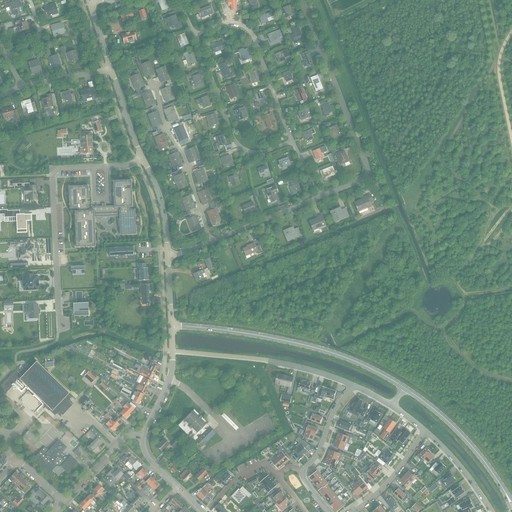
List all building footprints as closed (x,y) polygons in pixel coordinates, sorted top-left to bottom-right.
[(164,0),(154,0),(156,3),(158,2),(161,10),(168,8),(164,0)] [(227,0),(229,5),(230,5),(231,8),(237,8),(235,0),(227,0)] [(6,8),(9,7),(10,10),(12,9),(14,15),(23,12),(20,4),(17,5),(16,1),(8,3),(5,4),(6,8)] [(55,7),(56,6),(55,3),(44,6),(45,10),(46,9),(48,16),(57,13),(55,7)] [(287,17),(293,14),(290,5),(283,8),(287,17)] [(201,18),(210,14),(207,6),(198,10),(201,18)] [(271,12),(265,14),(265,12),(258,15),(260,19),(262,24),(268,21),(267,18),(273,16),(271,12)] [(170,16),(166,18),(169,27),(175,25),(176,29),(181,27),(179,21),(177,22),(175,16),(170,18),(170,16)] [(21,20),(13,23),(15,27),(19,26),(20,31),(24,30),(25,32),(29,31),(28,28),(26,22),(22,23),(21,20)] [(61,26),(62,26),(61,22),(50,26),(51,29),(52,29),(54,35),(63,32),(61,26)] [(291,29),(293,34),(291,35),(294,43),(297,42),(297,43),(298,42),(300,41),(300,40),(303,39),(298,27),(291,29)] [(282,35),(280,29),(267,34),(269,38),(271,43),(278,40),(276,37),(282,35)] [(124,43),(136,40),(133,31),(122,34),(124,43)] [(189,41),(187,34),(181,36),(180,33),(173,36),(175,42),(178,41),(180,47),(185,45),(184,43),(189,41)] [(66,38),(61,40),(63,46),(61,46),(63,54),(67,53),(70,62),(78,59),(75,50),(69,52),(66,44),(68,44),(66,38)] [(214,53),(225,49),(223,41),(212,45),(214,53)] [(239,49),(239,51),(243,61),(251,58),(247,48),(243,50),(243,48),(239,49)] [(287,49),(275,54),(276,58),(277,57),(279,63),(286,60),(284,56),(287,55),(287,56),(289,55),(287,49)] [(308,51),(301,53),(306,66),(312,63),(308,51)] [(188,66),(196,63),(192,53),(184,56),(188,66)] [(58,66),(60,65),(57,54),(54,55),(54,56),(48,58),(51,67),(57,65),(58,66)] [(32,73),(41,70),(37,59),(34,60),(34,63),(29,65),(32,73)] [(145,76),(152,73),(148,62),(141,65),(145,76)] [(223,77),(230,74),(226,62),(219,64),(223,77)] [(161,81),(168,79),(163,67),(156,70),(161,81)] [(251,83),(258,81),(256,77),(257,76),(255,70),(248,73),(250,78),(249,79),(251,83)] [(286,82),(293,79),(289,70),(282,73),(284,77),(286,82)] [(204,85),(203,83),(199,73),(192,76),(196,88),(204,85)] [(139,74),(132,77),(136,88),(135,89),(136,93),(140,91),(138,88),(143,85),(139,74)] [(322,87),(317,75),(311,78),(315,90),(322,87)] [(231,99),(238,96),(233,84),(226,87),(231,99)] [(93,87),(89,88),(89,87),(83,88),(84,90),(80,92),(83,101),(88,100),(87,98),(92,97),(92,99),(96,98),(93,87)] [(166,102),(173,99),(168,87),(161,90),(166,102)] [(295,90),(299,101),(303,100),(303,101),(306,100),(306,99),(306,98),(302,88),(295,90)] [(67,104),(76,102),(73,93),(70,94),(69,90),(59,93),(61,99),(65,98),(67,104)] [(143,90),(140,91),(141,95),(143,94),(147,106),(151,104),(152,107),(156,106),(155,103),(150,92),(145,94),(143,90)] [(259,106),(267,104),(265,98),(264,98),(262,92),(255,94),(259,106)] [(43,108),(53,106),(51,93),(45,94),(45,97),(41,98),(43,108)] [(201,98),(195,100),(196,105),(203,102),(204,107),(210,105),(208,100),(209,100),(207,95),(201,98)] [(28,113),(36,111),(34,102),(31,103),(30,99),(20,102),(22,108),(26,107),(28,113)] [(329,115),(328,113),(332,112),(328,102),(325,103),(324,100),(319,102),(320,105),(321,105),(324,110),(323,111),(325,116),(329,115)] [(172,103),(164,107),(165,110),(169,121),(176,118),(172,107),(173,106),(172,103)] [(14,119),(19,118),(17,109),(13,110),(11,106),(1,109),(4,118),(13,115),(14,119)] [(243,106),(233,110),(234,113),(235,113),(238,120),(246,117),(243,106)] [(308,108),(304,109),(297,112),(299,115),(301,120),(311,116),(308,108)] [(153,126),(161,123),(156,112),(149,115),(153,126)] [(263,121),(265,121),(268,128),(274,125),(270,113),(261,116),(263,121)] [(212,126),(218,124),(214,114),(207,116),(209,123),(210,122),(212,126)] [(95,132),(101,130),(98,121),(92,123),(95,132)] [(337,125),(331,127),(328,128),(329,131),(331,131),(333,138),(340,135),(337,127),(338,127),(337,125)] [(179,141),(186,138),(181,126),(174,129),(179,141)] [(306,141),(313,138),(309,129),(302,132),(306,141)] [(158,130),(152,133),(155,141),(157,140),(160,149),(167,146),(162,134),(160,135),(158,130)] [(91,133),(81,133),(82,146),(83,146),(83,153),(91,153),(91,146),(92,146),(91,133)] [(218,146),(225,144),(222,135),(215,137),(218,146)] [(316,160),(323,157),(321,153),(327,150),(325,146),(312,151),(316,160)] [(193,148),(186,151),(190,162),(195,160),(196,162),(202,160),(204,159),(203,156),(197,158),(193,148)] [(340,164),(349,161),(347,157),(346,157),(344,151),(336,154),(340,164)] [(174,167),(181,164),(177,153),(170,156),(174,167)] [(224,168),(226,167),(232,164),(229,155),(222,157),(220,158),(224,168)] [(281,168),(290,165),(287,157),(278,161),(281,168)] [(259,175),(268,172),(266,165),(257,169),(259,175)] [(323,179),(335,174),(332,166),(320,171),(323,179)] [(199,183),(206,180),(202,169),(194,172),(199,183)] [(179,188),(187,185),(182,174),(175,177),(179,188)] [(232,186),(239,183),(236,174),(228,177),(229,179),(230,179),(232,186)] [(292,186),(289,187),(292,194),(301,190),(298,183),(296,178),(290,181),(292,186)] [(24,189),(24,192),(24,194),(25,194),(26,197),(29,197),(29,200),(36,200),(35,185),(29,185),(28,185),(26,183),(25,183),(23,183),(22,180),(12,181),(12,186),(23,186),(23,185),(24,185),(24,189)] [(88,186),(69,186),(69,192),(70,192),(70,195),(69,195),(70,203),(70,202),(70,205),(70,208),(77,208),(77,211),(75,211),(75,217),(76,217),(76,220),(75,220),(75,228),(76,228),(76,231),(76,238),(77,238),(77,241),(76,241),(76,247),(95,246),(95,243),(94,243),(94,241),(95,241),(94,233),(93,230),(94,230),(94,222),(93,222),(93,219),(94,219),(94,216),(119,215),(119,218),(120,218),(121,226),(120,226),(120,234),(135,234),(134,209),(129,209),(129,206),(132,206),(131,195),(130,195),(130,192),(131,191),(131,180),(113,181),(113,185),(114,185),(114,189),(113,189),(113,192),(114,192),(114,196),(114,206),(105,206),(105,204),(102,204),(102,206),(89,207),(88,202),(87,202),(87,199),(88,199),(88,191),(87,191),(87,188),(88,188),(88,186)] [(269,199),(270,203),(276,200),(273,193),(277,192),(274,186),(265,190),(267,193),(266,194),(268,199),(269,199)] [(203,204),(210,201),(206,190),(198,193),(203,204)] [(187,210),(194,207),(190,195),(183,198),(187,210)] [(369,202),(373,201),(370,195),(362,198),(363,200),(355,204),(356,207),(358,211),(359,213),(367,210),(366,207),(370,206),(369,202)] [(251,210),(255,209),(252,201),(242,206),(244,212),(251,210)] [(213,210),(207,212),(212,223),(219,221),(216,213),(218,212),(216,207),(213,208),(213,210)] [(339,219),(348,216),(345,208),(340,210),(339,207),(330,211),(333,220),(338,218),(339,219)] [(26,220),(31,220),(31,214),(19,215),(19,210),(7,211),(7,209),(1,210),(1,214),(4,214),(4,217),(16,216),(16,221),(17,228),(20,228),(20,232),(27,232),(26,220)] [(313,230),(325,225),(321,215),(317,217),(318,219),(310,223),(313,230)] [(193,231),(200,228),(195,217),(188,219),(193,231)] [(292,239),(301,235),(298,228),(293,230),(291,227),(283,231),(286,239),(291,237),(292,239)] [(27,240),(15,240),(15,246),(21,246),(21,252),(18,252),(18,258),(24,258),(28,258),(28,257),(31,257),(31,253),(31,248),(30,248),(30,244),(27,244),(27,240)] [(258,245),(255,246),(254,243),(247,246),(247,247),(242,249),(245,256),(256,251),(257,254),(261,252),(261,251),(264,250),(262,245),(259,246),(258,245)] [(133,255),(133,246),(109,248),(109,257),(133,255)] [(208,269),(213,267),(209,258),(204,260),(208,269)] [(148,280),(147,267),(145,267),(145,263),(137,263),(137,268),(139,268),(139,280),(148,280)] [(85,266),(71,267),(71,271),(72,270),(72,274),(84,274),(84,270),(85,270),(85,266)] [(201,273),(204,272),(203,269),(193,273),(196,280),(203,278),(201,273)] [(36,276),(32,276),(32,274),(29,274),(25,274),(25,276),(24,276),(24,279),(23,279),(23,287),(31,287),(31,289),(37,289),(37,287),(38,287),(38,279),(37,279),(36,276)] [(144,304),(150,304),(148,283),(145,284),(145,283),(143,283),(144,284),(140,284),(140,295),(143,294),(144,304)] [(82,291),(75,291),(76,303),(73,303),(73,314),(88,313),(88,309),(89,309),(88,307),(88,302),(81,302),(81,301),(82,301),(82,291)] [(36,314),(38,313),(38,309),(36,309),(36,304),(27,305),(27,309),(24,309),(24,314),(25,320),(36,320),(35,318),(36,318),(36,314)] [(149,360),(144,369),(146,370),(149,371),(154,373),(158,367),(155,365),(156,364),(149,360)] [(73,404),(69,400),(71,398),(68,394),(69,393),(36,361),(30,367),(28,364),(21,371),(18,368),(0,386),(0,388),(19,407),(23,403),(32,412),(32,411),(36,415),(45,406),(49,410),(49,409),(55,415),(57,413),(60,416),(73,404)] [(194,364),(184,363),(182,376),(193,381),(198,382),(198,383),(201,384),(201,383),(203,384),(208,373),(206,372),(206,371),(207,364),(194,362),(194,364)] [(142,367),(139,373),(151,379),(154,373),(149,371),(146,370),(144,369),(142,367)] [(88,371),(84,376),(92,383),(96,378),(88,371)] [(275,383),(290,387),(293,377),(284,375),(284,376),(277,374),(275,383)] [(143,376),(139,384),(142,385),(142,384),(147,387),(151,380),(143,376)] [(298,387),(308,390),(308,393),(311,394),(312,388),(309,387),(311,382),(300,379),(298,387)] [(136,382),(135,385),(137,385),(135,389),(144,393),(147,387),(142,384),(142,385),(139,384),(136,382)] [(315,394),(312,401),(316,402),(317,398),(323,400),(326,387),(320,385),(318,395),(315,394)] [(323,400),(324,396),(334,399),(336,391),(326,388),(327,387),(326,387),(323,400)] [(133,395),(141,399),(143,394),(137,391),(136,392),(135,391),(133,395)] [(129,397),(131,398),(132,399),(132,401),(138,404),(141,399),(133,395),(130,394),(129,397)] [(85,396),(80,402),(83,405),(89,400),(85,396)] [(349,409),(348,411),(352,414),(353,411),(363,416),(366,410),(360,406),(362,403),(355,399),(349,409)] [(130,413),(121,405),(117,401),(116,403),(121,409),(122,408),(123,409),(119,413),(125,418),(130,413)] [(121,405),(130,413),(134,408),(129,403),(125,407),(124,406),(125,405),(122,403),(121,405)] [(310,413),(308,418),(320,423),(322,417),(315,414),(317,411),(309,408),(308,412),(310,413)] [(376,423),(382,414),(376,410),(372,416),(369,414),(365,420),(368,422),(370,419),(376,423)] [(110,416),(108,418),(117,426),(122,421),(116,416),(113,419),(112,418),(110,416)] [(104,422),(102,424),(108,430),(109,428),(112,431),(117,426),(108,418),(107,419),(108,421),(106,423),(104,422)] [(396,423),(390,419),(383,428),(389,432),(396,423)] [(318,429),(311,426),(312,423),(306,420),(305,424),(308,425),(306,430),(304,430),(316,434),(318,429)] [(354,426),(342,421),(339,427),(351,432),(354,426)] [(99,445),(102,442),(93,434),(96,431),(92,427),(86,434),(94,441),(87,447),(91,450),(97,444),(99,445)] [(398,429),(390,439),(396,443),(398,439),(403,443),(410,433),(403,428),(400,431),(398,429)] [(316,435),(316,434),(304,430),(302,436),(313,440),(315,434),(316,435)] [(385,430),(380,437),(386,441),(390,434),(385,430)] [(336,439),(348,444),(350,437),(339,433),(336,439)] [(161,451),(170,443),(164,438),(156,445),(161,451)] [(348,444),(336,439),(334,445),(343,449),(346,443),(348,444)] [(58,476),(64,470),(67,473),(77,462),(70,456),(68,458),(62,453),(67,447),(59,440),(48,450),(45,446),(33,458),(49,473),(52,470),(58,476)] [(302,440),(295,446),(303,456),(308,452),(305,448),(309,445),(302,440)] [(73,453),(81,461),(88,453),(80,445),(73,453)] [(290,450),(298,460),(303,456),(295,446),(290,450)] [(417,457),(422,461),(422,460),(431,451),(426,447),(417,457)] [(284,464),(289,460),(284,454),(286,452),(282,448),(278,451),(280,454),(277,456),(284,464)] [(381,452),(392,460),(392,459),(395,455),(387,448),(383,453),(381,452)] [(330,450),(328,456),(339,461),(342,454),(330,450)] [(422,461),(424,459),(428,463),(435,456),(430,452),(431,452),(431,451),(422,460),(422,461)] [(377,457),(388,465),(392,460),(381,452),(377,457)] [(134,463),(136,461),(130,455),(128,458),(125,455),(120,460),(125,464),(129,459),(134,463)] [(278,469),(284,464),(277,456),(274,459),(272,456),(269,458),(272,461),(278,469)] [(339,461),(328,456),(325,462),(332,465),(331,468),(336,470),(339,465),(336,464),(337,460),(339,461)] [(374,460),(372,463),(380,469),(382,467),(378,463),(374,460)] [(439,474),(445,467),(446,466),(441,462),(440,462),(434,469),(439,474)] [(174,473),(177,469),(171,463),(168,465),(170,467),(169,468),(174,473)] [(380,469),(372,463),(368,467),(378,476),(382,471),(380,469)] [(364,471),(361,473),(366,478),(368,476),(373,481),(378,476),(368,467),(364,471)] [(142,477),(147,473),(142,468),(135,475),(137,477),(139,475),(142,477)] [(199,480),(207,472),(202,468),(195,476),(199,480)] [(117,480),(123,474),(118,469),(115,472),(112,469),(106,475),(107,476),(104,479),(110,484),(113,481),(116,478),(117,480)] [(185,482),(192,475),(186,469),(179,476),(185,482)] [(8,478),(13,482),(20,475),(15,471),(8,478)] [(226,471),(223,473),(225,475),(221,479),(226,483),(233,476),(228,472),(227,472),(226,471)] [(313,481),(321,475),(317,471),(310,477),(313,481)] [(409,471),(404,476),(411,482),(416,477),(409,471)] [(451,474),(445,479),(443,477),(436,482),(439,486),(440,485),(444,490),(456,480),(451,474)] [(15,489),(17,486),(24,479),(20,475),(13,482),(15,485),(13,487),(11,489),(13,491),(15,489)] [(260,482),(264,487),(272,480),(268,475),(260,482)] [(317,485),(324,479),(321,475),(313,481),(317,485)] [(141,490),(143,492),(155,480),(150,476),(145,481),(148,483),(141,490)] [(404,476),(400,480),(407,486),(411,482),(404,476)] [(359,477),(357,479),(358,481),(356,482),(355,483),(358,486),(362,491),(367,487),(359,477)] [(24,479),(17,486),(21,491),(25,494),(31,487),(28,484),(28,483),(24,479)] [(319,491),(328,483),(324,479),(317,485),(320,489),(319,490),(319,491)] [(146,494),(152,487),(154,489),(159,484),(155,480),(143,492),(146,494)] [(276,485),(272,480),(264,487),(268,492),(276,485)] [(328,483),(319,491),(322,495),(330,489),(326,485),(328,484),(328,483)] [(355,483),(350,487),(357,495),(362,491),(358,486),(355,483)] [(103,488),(99,484),(94,489),(99,494),(102,491),(104,493),(106,491),(112,496),(115,493),(106,485),(103,488)] [(202,500),(203,499),(208,503),(209,502),(210,502),(210,501),(212,499),(213,498),(208,494),(211,490),(206,485),(197,494),(202,500)] [(252,495),(242,486),(239,489),(238,488),(235,492),(236,492),(235,493),(234,493),(231,496),(239,504),(246,496),(248,498),(252,495)] [(452,492),(450,493),(452,496),(450,497),(451,498),(453,497),(454,499),(465,492),(460,486),(452,492)] [(409,495),(405,492),(404,493),(398,488),(394,493),(403,502),(409,495)] [(326,499),(334,492),(333,492),(330,489),(322,495),(326,499)] [(37,492),(39,494),(42,497),(39,501),(43,505),(43,504),(44,505),(46,502),(46,501),(48,498),(44,495),(39,490),(37,492)] [(269,497),(275,504),(285,495),(281,491),(277,494),(275,492),(269,497)] [(329,503),(338,496),(334,492),(326,499),(329,503)] [(90,494),(88,496),(87,496),(83,500),(90,507),(95,503),(94,502),(96,500),(90,494)] [(134,499),(139,504),(144,500),(139,495),(134,499)] [(289,500),(285,495),(275,504),(277,503),(281,507),(289,500)] [(338,496),(329,503),(332,507),(341,500),(340,501),(337,497),(338,496)] [(392,508),(389,511),(395,511),(394,510),(398,506),(390,496),(385,501),(392,508)] [(17,506),(23,500),(20,497),(17,501),(15,499),(13,502),(17,506)] [(172,507),(178,501),(174,497),(168,502),(171,505),(170,506),(172,507)] [(451,498),(446,502),(449,506),(456,501),(454,499),(453,497),(451,498)] [(468,511),(472,511),(470,507),(475,505),(472,498),(461,503),(463,507),(459,509),(460,511),(468,511)] [(130,503),(135,508),(139,504),(134,499),(130,503)] [(90,507),(83,500),(78,505),(84,510),(86,507),(91,511),(92,509),(90,507)] [(341,500),(332,507),(333,508),(333,507),(336,511),(345,505),(341,500)] [(178,501),(172,507),(173,509),(174,508),(178,511),(183,506),(178,501)] [(131,511),(135,508),(130,503),(126,508),(130,511),(131,511)] [(416,503),(412,507),(417,511),(421,508),(416,503)]
